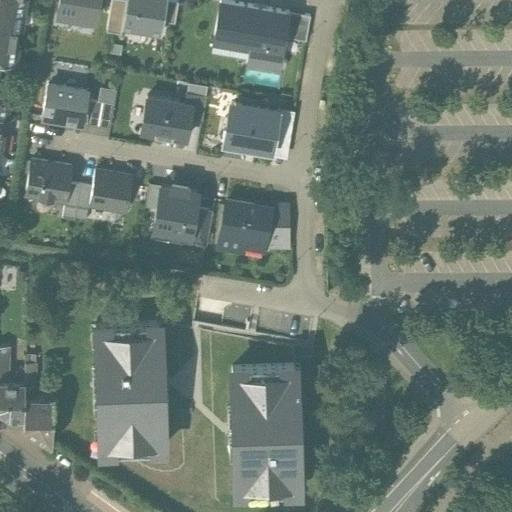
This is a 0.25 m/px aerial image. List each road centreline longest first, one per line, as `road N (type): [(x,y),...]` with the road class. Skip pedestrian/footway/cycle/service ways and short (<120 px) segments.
road 1 (residential): [(303,181),(56,142)]
road 2 (residential): [(303,181),(333,0)]
road 3 (residential): [(355,313),(377,323),(473,426)]
road 4 (residential): [(306,301),(303,181)]
